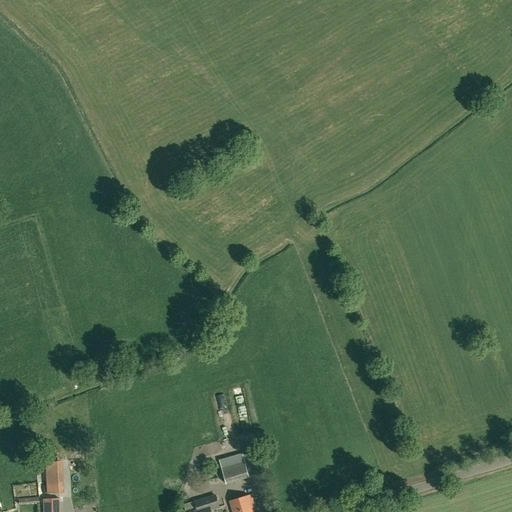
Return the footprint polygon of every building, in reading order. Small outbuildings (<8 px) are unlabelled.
[(250,457),(256,475),(266,472),(260,454),(250,457)] [(44,461),(45,493),(62,493),(61,460),(44,461)] [(245,462),(222,469),(226,484),(249,477),(245,462)] [(233,511),(253,511),(253,510),(255,509),(251,494),(230,501),(233,511)] [(186,511),(211,511),(211,510),(219,508),(215,496),(195,502),(197,508),(186,511)] [(59,511),(58,498),(43,499),(43,511),(59,511)]
